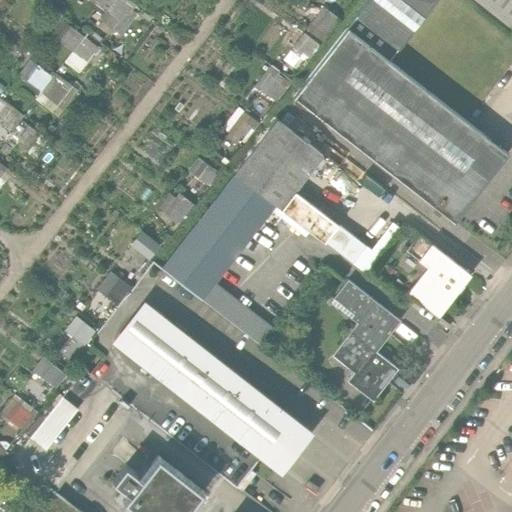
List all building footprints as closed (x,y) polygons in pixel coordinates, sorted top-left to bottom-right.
[(88,0),(103,11),(111,0),(88,0)] [(115,0),(100,20),(121,36),(137,15),(117,0),(115,0)] [(373,0),(348,33),(388,64),(437,0),(373,0)] [(511,0),(470,0),(508,29),(511,23),(511,0)] [(306,30),(323,42),(339,19),(322,7),(306,30)] [(57,41),(72,52),(83,37),(69,26),(57,41)] [(292,46),(305,56),(315,42),(302,33),(292,46)] [(296,101),(454,223),(507,154),(388,64),(348,33),(296,101)] [(97,48),(85,38),(73,53),(86,62),(97,48)] [(23,80),(39,93),(51,77),(35,65),(23,80)] [(255,87),(274,101),(288,81),(269,67),(255,87)] [(41,95),(57,106),(71,87),(56,76),(41,95)] [(22,116),(6,104),(0,111),(0,128),(8,134),(22,116)] [(227,133),(240,142),(250,129),(253,130),(258,123),(243,112),(227,133)] [(6,143),(23,155),(38,135),(22,122),(6,143)] [(274,205),(281,210),(294,193),(321,158),(274,122),(234,175),(274,205)] [(189,171),(207,185),(217,173),(198,159),(189,171)] [(159,272),(199,302),(213,283),(274,205),(234,175),(159,272)] [(365,247),(294,193),(281,210),(352,265),(365,247)] [(164,214),(179,226),(193,207),(179,196),(164,214)] [(130,246),(148,260),(159,246),(141,232),(130,246)] [(405,295),(438,320),(471,278),(418,238),(406,254),(426,269),(405,295)] [(96,290),(117,306),(131,288),(110,272),(96,290)] [(273,329),(213,283),(199,302),(258,348),(273,329)] [(358,325),(350,335),(375,355),(399,324),(347,283),(332,301),(353,318),(352,320),(358,325)] [(232,485),(259,450),(282,467),(312,427),(146,300),(115,340),(119,343),(92,378),(127,405),(232,485)] [(65,331),(85,346),(96,332),(76,316),(65,331)] [(396,372),(375,355),(350,335),(331,358),(353,375),(347,383),(372,403),(396,372)] [(32,372),(52,387),(62,373),(43,358),(32,372)] [(58,496),(127,405),(92,378),(79,369),(7,463),(40,488),(43,485),(49,489),(58,496)] [(5,418),(22,431),(32,417),(16,404),(5,418)] [(123,460),(110,476),(128,491),(121,498),(135,509),(143,499),(159,511),(193,511),(212,488),(171,455),(157,472),(146,463),(138,472),(123,460)] [(79,511),(58,496),(49,489),(34,508),(39,511),(79,511)] [(267,511),(248,497),(236,511),(267,511)] [(33,511),(19,500),(9,511),(33,511)]
